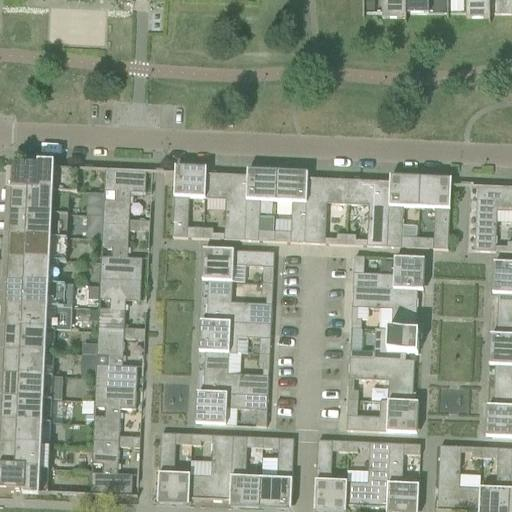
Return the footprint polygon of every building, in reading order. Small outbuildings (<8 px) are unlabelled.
[(382,0),(382,22),(406,22),(406,17),(405,17),(405,0),(382,0)] [(405,0),(405,17),(406,17),(428,17),(428,0),(405,0)] [(466,0),(466,22),(490,22),(490,17),(489,17),(488,0),(466,0)] [(511,0),(488,0),(489,17),(490,17),(511,17),(511,0)] [(463,14),(463,3),(449,3),(449,14),(463,14)] [(7,172),(6,192),(77,196),(78,171),(54,170),(55,166),(38,165),(38,169),(13,168),(13,173),(7,172)] [(174,200),(172,241),(187,241),(189,201),(205,201),(206,177),(207,171),(175,170),(174,200)] [(105,173),(102,227),(129,228),(129,223),(130,196),(145,196),(146,174),(105,173)] [(247,179),(244,244),(274,245),(275,235),(259,234),(260,204),(276,205),(277,174),(247,173),(247,179)] [(275,235),(274,245),(304,247),(307,182),(308,182),(308,176),(277,174),(276,205),(292,205),(291,236),(275,235)] [(206,177),(205,201),(226,202),(224,243),(244,244),(247,179),(206,177)] [(389,185),(387,250),(401,251),(403,210),(419,211),(420,181),(390,179),(389,185)] [(420,181),(419,211),(435,212),(433,252),(448,253),(449,213),(450,213),(451,182),(420,181)] [(308,182),(307,182),(304,247),(325,247),(327,207),(347,208),(348,184),(308,182)] [(348,184),(347,208),(368,209),(367,249),(387,250),(389,185),(348,184)] [(511,190),(477,189),(474,254),(495,255),(496,225),(511,225),(511,190)] [(77,196),(6,192),(5,215),(68,218),(69,196),(77,196)] [(68,218),(5,215),(4,239),(67,241),(67,240),(59,240),(60,219),(68,219),(68,218)] [(129,228),(102,227),(101,251),(113,252),(112,261),(101,260),(100,282),(141,283),(142,262),(127,261),(129,234),(139,234),(139,224),(129,223),(129,228)] [(150,224),(139,224),(139,234),(149,235),(150,224)] [(203,242),(203,232),(194,231),(193,241),(203,242)] [(203,232),(203,242),(213,242),(213,232),(203,232)] [(346,248),(346,238),(337,238),(336,248),(346,248)] [(356,238),(346,238),(346,248),(355,249),(356,238)] [(67,241),(4,239),(3,262),(66,265),(67,241)] [(417,252),(417,241),(408,241),(407,251),(417,252)] [(427,242),(417,241),(417,252),(427,252),(427,242)] [(274,256),(234,254),(203,253),(202,284),(208,284),(232,285),(233,269),(263,271),(262,287),(273,287),(274,256)] [(364,271),(364,260),(354,260),(353,270),(364,271)] [(353,276),(353,291),(417,294),(423,294),(425,263),(394,261),(393,278),(353,276)] [(66,265),(3,262),(2,285),(57,287),(58,265),(66,265)] [(511,266),(493,266),(492,297),(498,298),(498,297),(511,297),(511,266)] [(99,312),(98,336),(124,337),(124,342),(134,342),(134,332),(124,332),(125,304),(140,305),(141,283),(100,282),(100,289),(99,299),(99,303),(110,303),(110,312),(99,312)] [(255,328),(271,328),(272,308),(242,306),(243,289),(232,288),(232,285),(208,284),(207,294),(206,325),(255,328)] [(2,285),(1,308),(56,310),(57,287),(2,285)] [(273,287),(262,287),(262,296),(272,296),(273,287)] [(88,289),(88,302),(99,303),(99,290),(88,289)] [(417,294),(353,291),(352,311),(392,313),(391,333),(374,332),(374,333),(418,335),(415,335),(417,294)] [(498,298),(496,338),(511,339),(511,297),(498,297),(498,298)] [(1,308),(0,331),(55,334),(56,310),(1,308)] [(361,323),(351,322),(351,332),(361,333),(361,323)] [(206,325),(200,325),(199,356),(205,356),(237,357),(238,341),(270,342),(271,328),(255,328),(206,325)] [(55,334),(0,331),(0,354),(54,357),(55,334)] [(145,332),(134,332),(134,342),(145,343),(145,332)] [(373,355),(350,354),(349,362),(414,365),(414,364),(405,364),(405,356),(417,357),(418,335),(374,333),(373,355)] [(124,337),(98,336),(97,359),(108,360),(107,369),(96,368),(95,389),(136,391),(137,370),(122,369),(124,342),(124,337)] [(511,339),(496,338),(495,369),(511,369),(511,339)] [(82,347),(81,357),(96,358),(97,347),(82,347)] [(259,348),(259,358),(269,358),(270,349),(259,348)] [(54,357),(0,354),(0,377),(53,380),(54,357)] [(205,356),(203,396),(203,397),(255,399),(267,400),(268,379),(228,377),(229,357),(237,358),(237,357),(205,356)] [(96,370),(96,358),(82,358),(81,369),(96,370)] [(269,358),(259,358),(258,367),(269,368),(269,358)] [(414,365),(349,362),(348,382),(389,384),(388,404),(380,404),(380,405),(412,406),(414,365)] [(495,370),(493,409),(493,410),(511,410),(511,369),(495,369),(495,370)] [(53,380),(0,377),(0,400),(52,403),(61,403),(62,380),(53,380)] [(136,391),(95,389),(94,411),(105,411),(105,420),(94,420),(93,444),(119,445),(119,450),(129,451),(129,440),(119,440),(121,412),(135,413),(136,391)] [(347,403),(358,404),(358,394),(348,394),(347,403)] [(203,397),(203,396),(197,396),(195,427),(226,429),(227,412),(256,413),(256,430),(266,430),(267,400),(255,399),(203,397)] [(0,400),(0,423),(50,426),(52,403),(0,400)] [(358,404),(347,403),(347,413),(357,413),(358,404)] [(412,406),(380,405),(379,421),(347,419),(346,434),(386,436),(417,437),(418,406),(412,406)] [(511,410),(493,410),(493,409),(487,409),(485,441),(511,441),(511,410)] [(0,423),(0,446),(49,449),(50,426),(0,423)] [(161,437),(159,477),(157,508),(189,509),(189,503),(190,479),(174,478),(176,437),(161,437)] [(191,448),(192,438),(182,438),(181,448),(191,448)] [(192,438),(191,448),(201,449),(201,438),(192,438)] [(211,480),(190,479),(189,503),(230,505),(233,440),(212,439),(211,480)] [(129,440),(129,451),(140,451),(140,441),(129,440)] [(230,505),(229,511),(255,511),(259,511),(261,482),(245,481),(247,441),(233,440),(230,505)] [(262,452),(263,441),(253,441),(253,451),(262,452)] [(272,442),(263,441),(262,452),(272,452),(272,442)] [(277,483),(261,482),(259,511),(290,511),(292,483),(294,443),(279,442),(277,483)] [(119,445),(93,444),(92,467),(103,468),(102,477),(91,476),(90,498),(131,500),(132,478),(118,478),(119,450),(119,445)] [(318,444),(316,484),(315,484),(314,511),(345,511),(346,510),(345,510),(346,486),(331,485),(332,445),(318,444)] [(348,456),(348,445),(339,445),(338,455),(348,456)] [(348,445),(348,456),(357,456),(358,446),(348,445)] [(49,449),(0,446),(0,470),(48,472),(49,449)] [(345,510),(346,510),(386,511),(387,511),(390,447),(369,446),(367,487),(346,486),(345,510)] [(387,511),(386,511),(417,511),(419,489),(418,489),(419,481),(402,480),(403,458),(420,459),(420,448),(390,447),(387,511)] [(478,511),(480,492),(459,491),(461,450),(440,449),(436,511),(478,511)] [(481,462),(482,451),(472,451),(472,461),(481,462)] [(491,452),(482,451),(481,462),(491,462),(491,452)] [(478,511),(508,511),(511,453),(497,452),(496,493),(480,492),(478,511)] [(48,472),(0,470),(0,494),(23,495),(23,499),(39,500),(40,496),(47,497),(48,472)]
